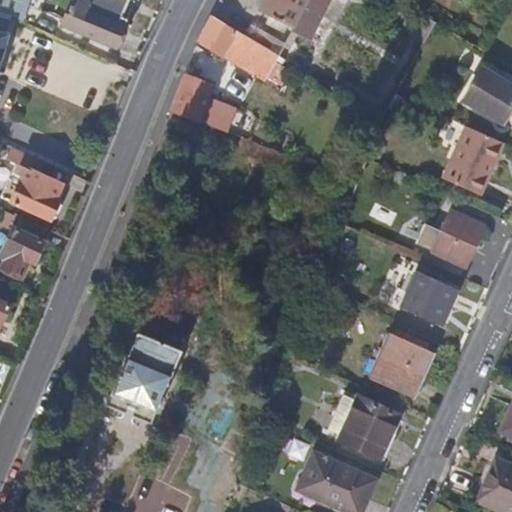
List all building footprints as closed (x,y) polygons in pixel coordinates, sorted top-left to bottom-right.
[(0,0),(0,15),(11,19),(22,23),(29,0),(0,0)] [(73,0),(63,25),(117,49),(128,24),(124,21),(132,0),(130,0),(73,0)] [(264,0),(259,10),(297,32),(314,0),(264,0)] [(329,0),(314,0),(297,32),(309,38),(329,0)] [(428,43),(439,24),(418,13),(411,25),(416,35),(428,43)] [(0,54),(11,19),(0,15),(0,54)] [(199,43),(264,80),(274,62),(278,56),(211,18),(199,43)] [(307,42),(309,38),(297,32),(295,35),(307,42)] [(278,56),(274,62),(281,65),(284,61),(278,56)] [(511,106),(511,86),(484,70),(466,99),(503,122),(511,106)] [(172,112),(188,118),(197,122),(210,87),(185,78),(172,112)] [(188,118),(172,112),(106,277),(123,283),(172,159),(188,118)] [(505,142),(468,125),(445,177),(482,193),(505,142)] [(45,163),(21,151),(16,164),(28,170),(21,186),(9,180),(2,197),(54,222),(63,206),(62,201),(57,198),(63,185),(40,175),(45,163)] [(467,266),(486,226),(453,210),(443,231),(434,250),(467,266)] [(10,253),(2,269),(22,278),(30,262),(34,264),(44,243),(39,241),(46,228),(25,219),(19,231),(14,230),(5,250),(10,253)] [(443,231),(427,224),(418,243),(434,250),(443,231)] [(461,290),(460,293),(419,275),(403,310),(446,329),(464,292),(461,290)] [(134,287),(123,283),(106,277),(92,313),(105,320),(118,292),(132,297),(136,288),(134,287)] [(140,300),(144,291),(136,288),(132,297),(140,300)] [(0,300),(0,323),(3,324),(12,306),(0,300)] [(427,351),(433,340),(406,328),(400,339),(427,351)] [(182,354),(137,335),(112,397),(156,415),(182,354)] [(427,351),(400,339),(396,337),(377,379),(417,396),(436,355),(427,351)] [(402,413),(361,395),(343,437),(384,456),(402,413)] [(156,415),(112,397),(108,408),(151,426),(156,415)] [(511,408),(502,430),(511,434),(511,408)] [(265,428),(258,423),(253,429),(262,435),(265,428)] [(269,439),(262,435),(253,429),(241,447),(248,451),(255,455),(257,457),(269,439)] [(243,458),(248,451),(241,447),(237,454),(243,458)] [(365,511),(378,483),(320,457),(306,486),(328,496),(327,498),(356,511),(365,511)] [(511,511),(511,466),(498,460),(494,468),(480,500),(507,511),(511,511)] [(480,500),(494,468),(487,465),(473,497),(480,500)]
